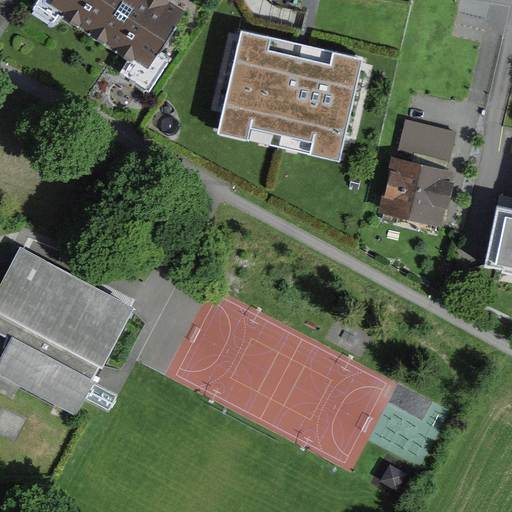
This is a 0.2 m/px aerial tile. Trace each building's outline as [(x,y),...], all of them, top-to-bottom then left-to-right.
[(174,25),(182,13),(167,3),(169,0),(52,0),(51,2),(65,11),(61,15),(78,27),(81,22),(91,28),(88,33),(105,44),(108,39),(118,46),(115,51),(132,62),(135,57),(148,65),(156,53),(158,55),(163,47),(161,36),(171,34),(176,26),(174,25)] [(360,70),(238,42),(223,106),(252,119),(250,127),(271,132),(269,143),(288,148),(291,136),(312,141),(314,133),(345,134),(360,70)] [(407,121),(399,150),(448,162),(455,133),(407,121)] [(435,217),(445,174),(397,162),(386,205),(435,217)] [(511,208),(497,206),(485,264),(511,269),(511,208)] [(131,308),(21,249),(0,288),(0,333),(12,340),(0,362),(0,368),(22,379),(20,382),(75,411),(131,308)] [(5,405),(0,416),(0,427),(20,437),(29,416),(5,405)]
